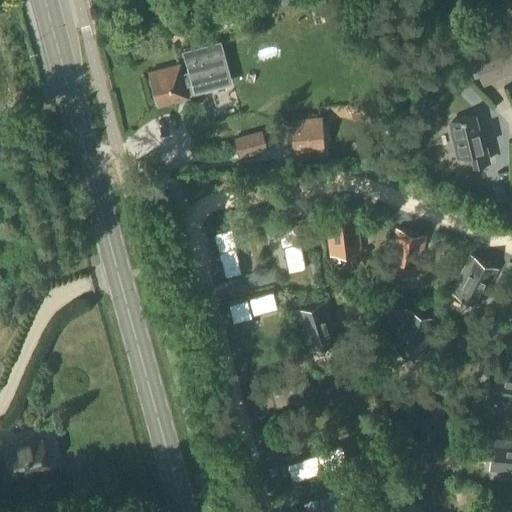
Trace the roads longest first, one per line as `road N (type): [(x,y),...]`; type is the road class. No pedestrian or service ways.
road 1 (track): [(266,511),(188,215),(224,199),(356,185),(511,246)]
road 2 (primary): [(184,511),(44,0)]
